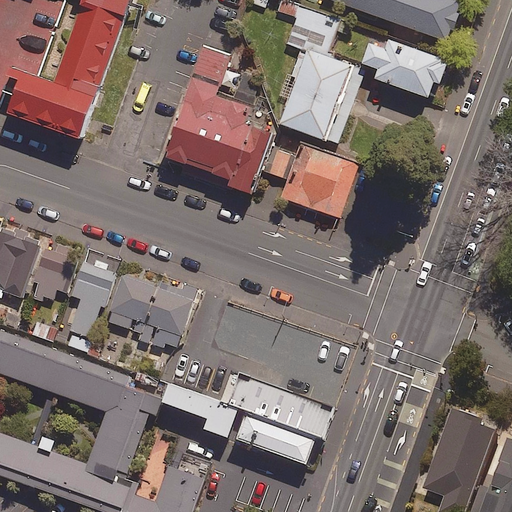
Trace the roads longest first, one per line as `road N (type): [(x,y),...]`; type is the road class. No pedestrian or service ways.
road 1 (residential): [(0,164),(422,311)]
road 2 (trunk): [(422,311),(511,56)]
road 3 (trunk): [(348,511),(422,311)]
